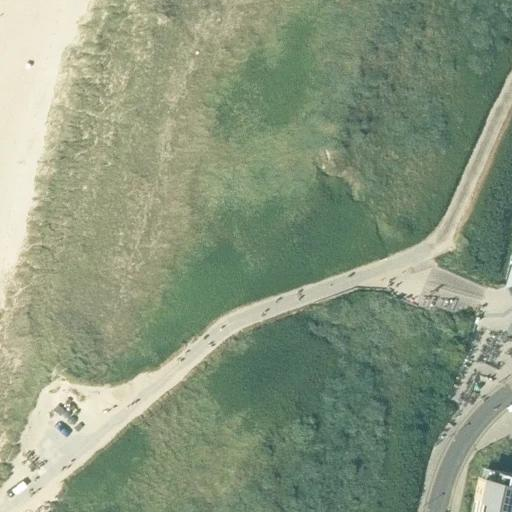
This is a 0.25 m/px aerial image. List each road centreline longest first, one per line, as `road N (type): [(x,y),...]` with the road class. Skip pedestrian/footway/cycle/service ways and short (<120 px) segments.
road 1 (residential): [(11,511),(228,329),(435,248),(511,93)]
road 2 (secondary): [(437,511),(453,459),(511,392)]
